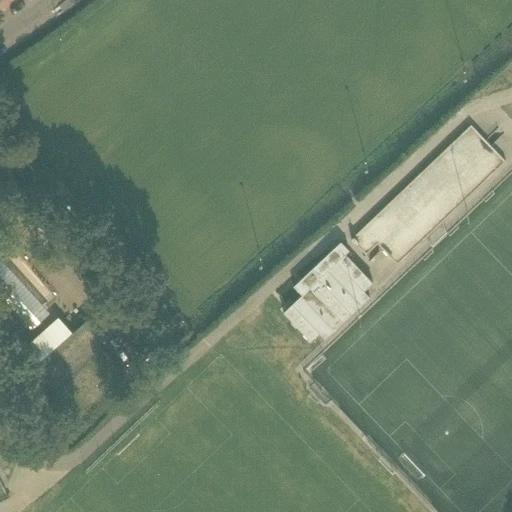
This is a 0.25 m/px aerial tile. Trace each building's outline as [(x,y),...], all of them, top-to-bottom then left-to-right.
[(351,239),(366,254),(366,255),(377,244),(397,264),(506,161),(471,124),(351,239)] [(0,136),(0,151),(13,142),(5,133),(0,136)] [(0,166),(20,152),(13,142),(0,151),(0,166)] [(0,166),(0,181),(0,182),(27,162),(20,152),(0,166)] [(0,182),(4,187),(8,192),(32,174),(35,172),(27,162),(0,182)] [(31,181),(13,195),(20,205),(39,190),(31,181)] [(293,286),(301,295),(283,312),(310,341),(319,333),(325,339),(370,296),(364,290),(373,282),(345,253),(349,250),(341,241),(293,286)] [(98,345),(105,339),(87,320),(35,366),(52,385),(84,356),(111,386),(124,374),(98,345)] [(156,338),(138,353),(144,360),(162,344),(156,338)] [(78,415),(111,386),(84,356),(52,385),(78,415)]
